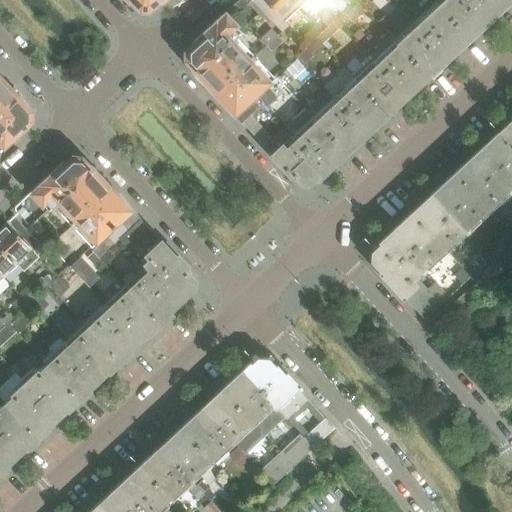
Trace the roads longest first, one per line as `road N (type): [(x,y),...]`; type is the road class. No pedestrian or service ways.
road 1 (residential): [(22,511),(246,308)]
road 2 (residential): [(511,460),(321,235)]
road 3 (residential): [(246,308),(367,434),(428,511)]
road 4 (residential): [(321,235),(511,58)]
road 5 (residential): [(70,119),(246,308)]
road 6 (residential): [(321,235),(144,49)]
